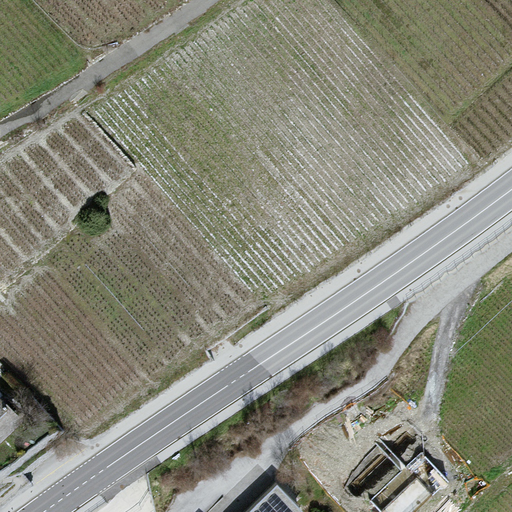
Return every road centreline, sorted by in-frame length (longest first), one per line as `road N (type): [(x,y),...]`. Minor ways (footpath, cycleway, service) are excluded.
road 1 (tertiary): [(43,511),(511,189)]
road 2 (track): [(0,132),(207,0)]
